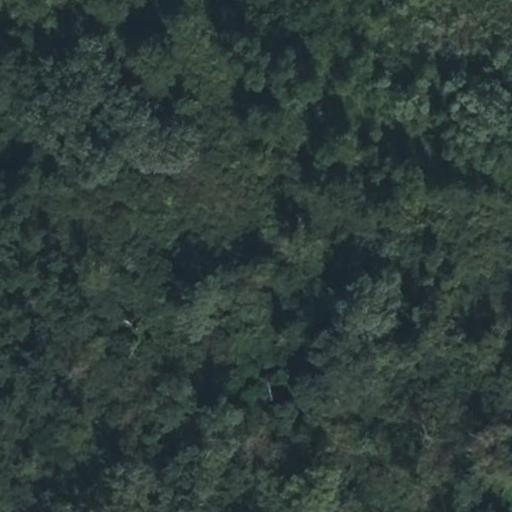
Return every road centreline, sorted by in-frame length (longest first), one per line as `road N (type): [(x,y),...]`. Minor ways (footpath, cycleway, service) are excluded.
road 1 (track): [(26,27),(294,133),(406,150)]
road 2 (track): [(511,187),(406,150),(338,59),(216,0)]
